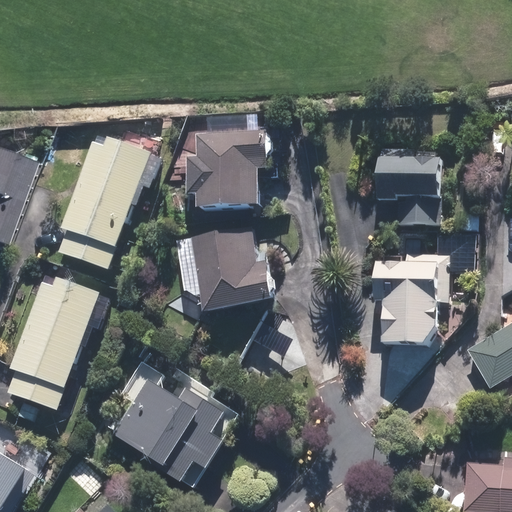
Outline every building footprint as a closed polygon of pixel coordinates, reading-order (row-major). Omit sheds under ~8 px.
[(194,163),(196,201),(205,200),(205,214),(270,210),(269,175),(280,174),(278,136),(203,139),(204,163),(194,163)] [(102,147),(70,234),(74,235),(65,257),(118,276),(162,160),(117,143),(114,152),(102,147)] [(407,227),(449,228),(451,163),(423,162),(423,152),(390,152),(389,161),(388,161),(387,197),(390,197),(390,205),(407,205),(407,227)] [(0,154),(0,249),(1,250),(33,167),(0,154)] [(468,233),(482,233),(483,216),(469,215),(468,233)] [(260,232),(200,242),(210,305),(212,317),(282,305),(276,267),(266,268),(260,232)] [(391,347),(434,348),(447,330),(447,305),(456,305),(457,257),(413,256),(413,266),(383,266),(383,306),(392,306),(391,347)] [(54,411),(103,299),(59,280),(10,393),(54,411)] [(511,332),(473,355),(496,393),(511,384),(511,332)] [(162,468),(196,489),(209,468),(220,474),(237,447),(227,440),(239,419),(199,394),(192,406),(161,386),(127,439),(166,463),(162,468)] [(18,511),(39,478),(0,453),(0,511),(18,511)] [(69,477),(89,496),(105,478),(85,460),(69,477)] [(474,466),(470,511),(511,511),(511,461),(511,468),(474,466)]
